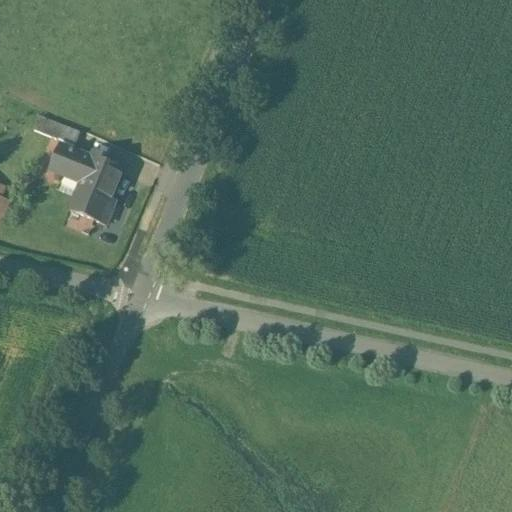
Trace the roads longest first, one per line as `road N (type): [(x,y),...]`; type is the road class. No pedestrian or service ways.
road 1 (unclassified): [(511,382),(135,298)]
road 2 (unclassified): [(135,298),(259,0)]
road 3 (unclassified): [(48,511),(135,298)]
road 4 (unclassified): [(135,298),(0,267)]
